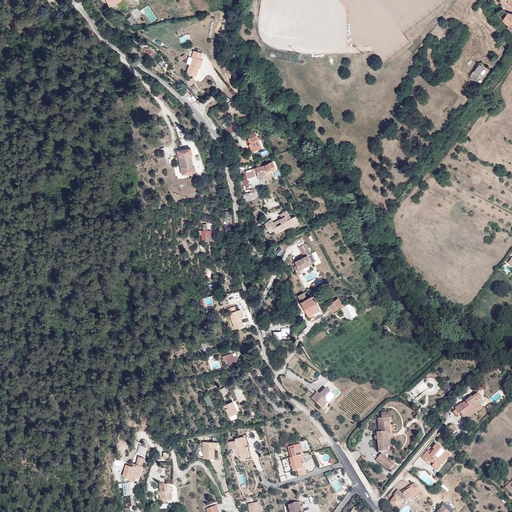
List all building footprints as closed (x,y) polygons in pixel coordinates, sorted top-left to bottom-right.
[(500,0),(499,1),(502,3),(506,8),(511,10),(511,6),(507,2),(505,0),(500,0)] [(497,12),(503,19),(507,12),(503,9),(502,9),(497,12)] [(511,14),(507,12),(503,19),(509,26),(508,27),(511,31),(511,14)] [(137,23),(131,17),(127,20),(132,26),(137,23)] [(155,56),(148,51),(145,54),(152,60),(155,56)] [(201,59),(203,53),(194,51),(193,57),(194,57),(191,64),(190,64),(187,74),(197,77),(199,67),(200,67),(203,59),(201,59)] [(475,80),(484,68),(480,65),(471,76),(475,80)] [(496,114),(500,109),(495,106),(491,111),(496,114)] [(262,148),(255,131),(247,134),(251,143),(249,144),(252,152),(262,148)] [(182,174),(196,172),(195,165),(193,166),(191,154),(192,154),(191,148),(178,151),(182,174)] [(256,167),(258,178),(264,176),(269,175),(269,174),(277,170),(273,161),(266,164),(256,167)] [(245,171),(247,179),(255,177),(253,169),(245,171)] [(282,218),(279,220),(281,223),(275,226),(274,223),(272,219),(269,220),(265,224),(269,231),(273,228),(274,231),(275,233),(287,227),(287,229),(289,230),(300,224),(295,216),(291,218),(287,210),(280,214),(282,218)] [(201,230),(201,235),(202,241),(213,241),(212,223),(207,223),(207,230),(201,230)] [(299,270),(312,263),(308,256),(311,254),(306,243),(298,247),(303,257),(295,261),(296,265),(293,266),(298,275),(301,273),(299,270)] [(300,300),(307,297),(305,292),(298,295),(300,300)] [(319,310),(311,297),(301,302),(308,316),(319,310)] [(328,305),(333,312),(343,305),(338,298),(328,305)] [(229,311),(234,328),(239,326),(239,328),(244,326),(241,318),(244,317),(242,310),(235,312),(234,309),(229,311)] [(281,318),(282,325),(291,323),(289,317),(281,318)] [(282,338),(282,331),(274,331),(275,339),(282,338)] [(212,346),(211,342),(207,343),(207,342),(202,344),(204,349),(202,350),(203,353),(207,352),(206,349),(208,348),(208,347),(212,346)] [(237,363),(234,357),(232,353),(222,356),(224,361),(227,359),(230,366),(237,363)] [(226,394),(228,393),(225,388),(220,392),(223,396),(224,396),(225,397),(227,395),(226,394)] [(312,399),(320,407),(326,401),(328,403),(335,396),(327,388),(320,395),(318,392),(312,399)] [(464,404),(456,410),(453,412),(456,416),(459,413),(460,413),(464,417),(465,418),(481,406),(478,401),(481,398),(477,393),(472,397),(472,396),(465,401),(466,402),(464,404)] [(236,413),(238,413),(233,401),(223,405),(228,417),(229,416),(236,413)] [(483,408),(481,406),(465,418),(466,420),(483,408)] [(377,433),(378,453),(389,452),(388,441),(391,440),(390,419),(392,419),(391,412),(381,413),(382,419),(378,419),(379,433),(377,433)] [(452,433),(457,430),(453,425),(449,427),(452,433)] [(476,435),(476,436),(478,438),(485,432),(483,429),(476,435)] [(243,443),(245,443),(246,443),(244,436),(235,438),(235,440),(228,442),(230,449),(236,447),(238,456),(240,455),(241,458),(248,457),(246,447),(245,447),(244,447),(243,443)] [(478,438),(476,436),(470,442),(471,444),(478,438)] [(214,442),(203,442),(203,459),(215,458),(214,442)] [(469,447),(465,443),(461,448),(465,451),(469,447)] [(300,456),(302,455),(300,450),(302,449),(301,444),(288,447),(290,455),(292,454),(292,457),(298,456),(300,456)] [(441,460),(447,453),(436,444),(433,448),(435,450),(430,455),(429,454),(427,452),(422,457),(427,463),(429,461),(430,459),(433,461),(435,463),(432,466),(438,471),(441,467),(440,466),(443,462),(441,460)] [(449,455),(447,453),(441,460),(443,462),(449,455)] [(395,464),(382,454),(376,461),(389,471),(395,464)] [(298,476),(306,474),(305,468),(303,469),(302,464),(300,464),(298,456),(292,457),(290,458),(293,471),(297,470),(298,476)] [(135,467),(132,466),(132,467),(126,465),(122,477),(129,479),(129,476),(138,478),(144,459),(138,457),(136,465),(135,467)] [(161,505),(167,504),(166,501),(173,500),(173,501),(178,501),(177,488),(173,488),(173,484),(165,485),(165,483),(160,484),(160,492),(158,492),(158,495),(160,495),(161,503),(161,505)] [(402,493),(401,492),(398,490),(393,495),(395,497),(389,503),(397,509),(404,501),(403,500),(405,499),(406,500),(411,498),(412,500),(420,495),(418,493),(420,492),(415,483),(410,485),(412,487),(402,493)] [(410,485),(401,492),(402,493),(412,487),(410,485)] [(289,505),(290,511),(304,511),(301,502),(289,505)] [(258,511),(257,503),(249,504),(249,511),(258,511)] [(442,506),(437,511),(452,511),(454,511),(444,503),(442,506)]
